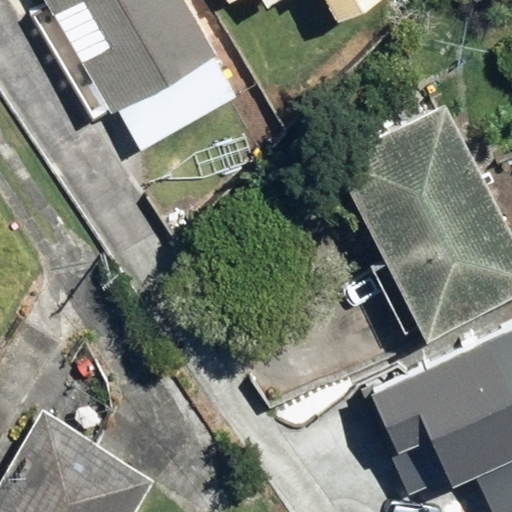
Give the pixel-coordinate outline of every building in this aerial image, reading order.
[(228,93),(173,0),(36,0),(101,109),(106,106),(131,150),(228,93)] [(356,0),(250,0),(255,7),(267,0),(309,0),(321,20),(356,0)] [(511,277),(511,274),(425,100),(315,155),(403,332),(511,277)] [(511,304),(353,381),(399,476),(458,448),(475,483),(511,465),(511,304)] [(117,511),(140,475),(34,410),(0,465),(0,511),(117,511)]
